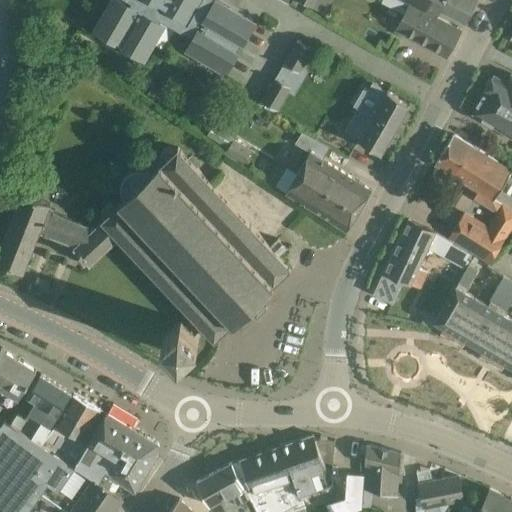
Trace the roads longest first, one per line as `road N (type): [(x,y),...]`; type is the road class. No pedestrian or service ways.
road 1 (tertiary): [(331,410),(352,275),(441,102)]
road 2 (secondary): [(193,411),(0,306)]
road 3 (secondary): [(499,465),(331,410)]
road 4 (residential): [(441,102),(291,14)]
road 5 (secondary): [(193,411),(331,410)]
